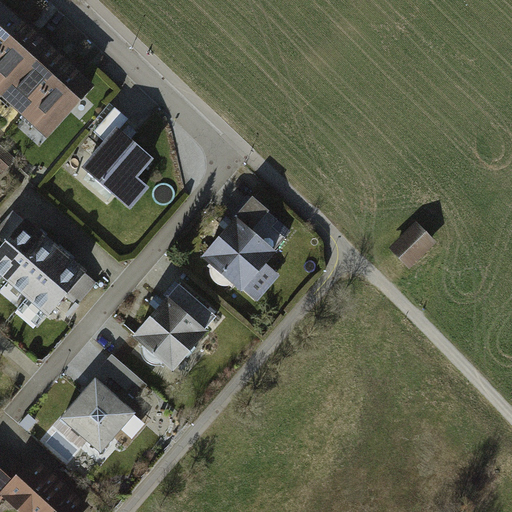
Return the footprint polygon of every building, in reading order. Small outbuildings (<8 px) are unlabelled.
[(0,54),(18,34),(0,18),(0,54)] [(0,54),(0,98),(2,100),(41,54),(18,34),(0,54)] [(2,100),(25,120),(64,73),(41,54),(2,100)] [(25,120),(48,139),(88,93),(64,73),(25,120)] [(112,135),(81,172),(128,212),(144,194),(134,186),(150,167),(112,135)] [(413,224),(386,251),(406,272),(434,244),(413,224)] [(234,226),(200,266),(239,300),(274,259),(234,226)] [(0,254),(0,290),(2,292),(44,244),(24,227),(0,254)] [(2,292),(22,309),(63,260),(44,244),(2,292)] [(22,309),(42,326),(83,277),(63,260),(22,309)] [(164,303),(128,345),(168,379),(204,337),(164,303)] [(91,388),(60,423),(99,457),(130,421),(91,388)] [(1,448),(0,448),(0,497),(17,511),(83,511),(87,507),(34,462),(27,471),(1,448)]
